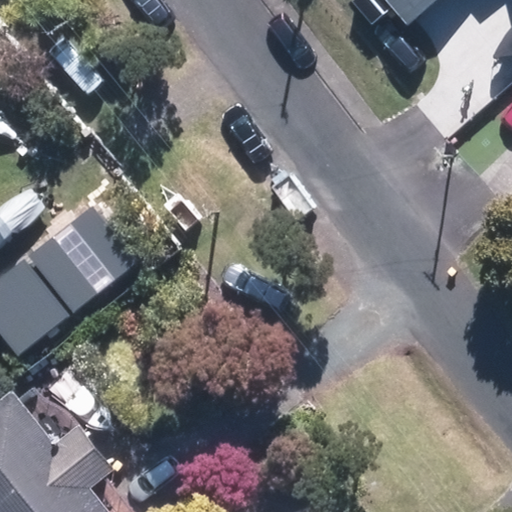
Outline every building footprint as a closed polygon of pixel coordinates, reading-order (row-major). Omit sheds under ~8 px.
[(399,0),(422,27),(453,0),(399,0)] [(42,127),(0,79),(0,138),(12,153),(42,127)] [(141,171),(206,104),(181,80),(116,147),(141,171)] [(71,258),(39,282),(65,314),(96,291),(71,258)] [(0,419),(0,511),(139,511),(117,484),(141,465),(108,424),(85,442),(41,386),(0,419)]
